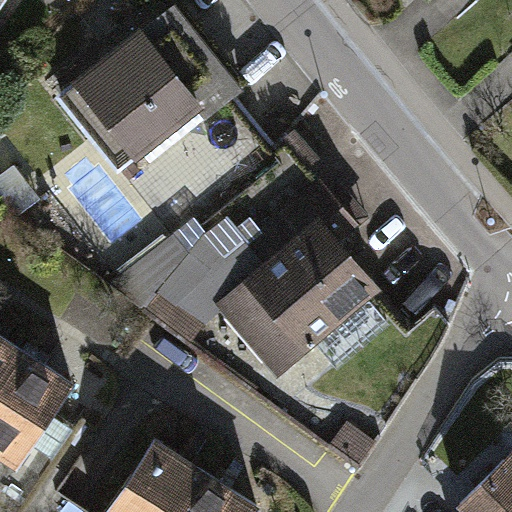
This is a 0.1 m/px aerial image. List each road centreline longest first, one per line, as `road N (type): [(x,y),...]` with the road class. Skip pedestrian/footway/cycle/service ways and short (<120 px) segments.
road 1 (residential): [(284,0),(511,274)]
road 2 (residential): [(511,287),(362,511)]
